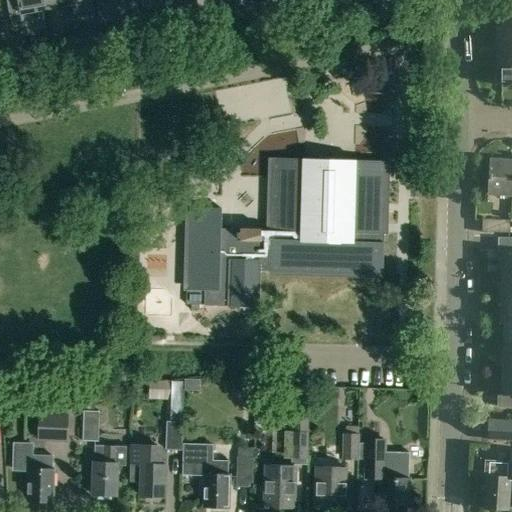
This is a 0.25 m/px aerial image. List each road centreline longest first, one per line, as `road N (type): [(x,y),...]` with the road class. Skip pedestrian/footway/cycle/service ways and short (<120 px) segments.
road 1 (residential): [(454,357),(458,118)]
road 2 (residential): [(259,352),(454,357)]
road 3 (residential): [(450,511),(454,357)]
